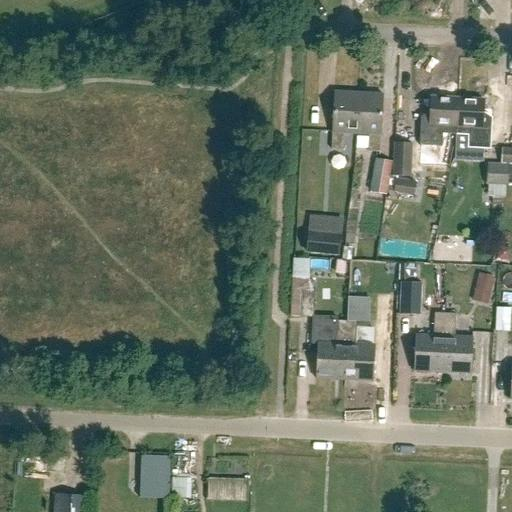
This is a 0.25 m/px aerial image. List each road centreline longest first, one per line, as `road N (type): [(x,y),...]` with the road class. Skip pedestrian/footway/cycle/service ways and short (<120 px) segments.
road 1 (unclassified): [(511,441),(0,417)]
road 2 (residential): [(511,39),(288,29)]
